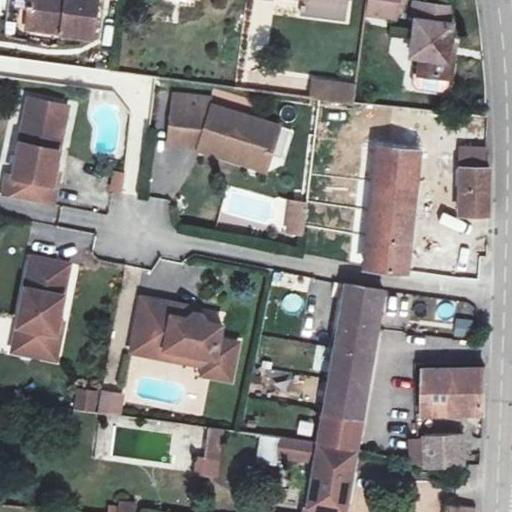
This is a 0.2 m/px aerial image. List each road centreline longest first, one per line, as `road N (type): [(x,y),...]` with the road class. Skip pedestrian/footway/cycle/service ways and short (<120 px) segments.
road 1 (residential): [(131,235),(504,297)]
road 2 (unclassified): [(496,0),(504,297)]
road 3 (unclassified): [(504,297),(494,511)]
